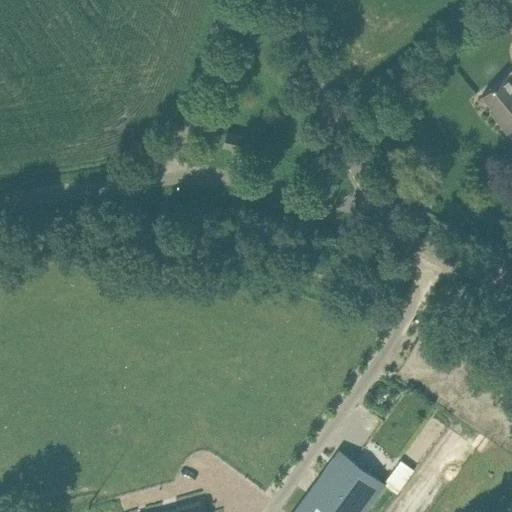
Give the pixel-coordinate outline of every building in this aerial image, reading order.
[(511,76),(508,72),(482,94),(500,116),(497,119),(508,132),(511,128),(511,76)] [(223,145),(243,150),(247,136),(226,131),(223,145)] [(294,511),(361,511),(383,483),(340,451),(294,511)] [(385,484),(400,492),(415,466),(400,458),(385,484)] [(207,511),(204,502),(167,511),(207,511)]
